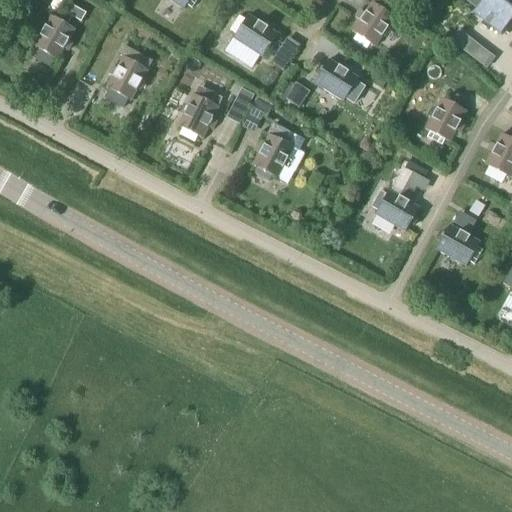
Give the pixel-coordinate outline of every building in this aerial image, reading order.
[(165,0),(182,11),(185,7),(190,11),(197,0),(165,0)] [(386,0),(380,0),(375,8),(371,4),(363,15),(360,13),(354,20),(358,22),(350,33),(355,36),(351,41),(365,51),(369,46),(373,49),(393,20),(385,14),(392,4),(386,0)] [(460,0),(474,11),(482,0),(460,0)] [(511,11),(496,0),(482,0),(474,11),(471,14),(481,22),(479,26),(486,31),(488,28),(499,36),(502,32),(507,36),(511,29),(511,11)] [(47,59),(55,64),(72,33),(67,30),(71,25),(56,17),(53,22),(48,20),(31,50),(39,55),(37,59),(44,63),(47,59)] [(271,44),(276,36),(246,17),(243,21),(238,18),(229,32),(234,36),(231,40),(261,59),(266,51),(270,54),(274,46),(271,44)] [(460,51),(468,40),(457,32),(448,43),(460,51)] [(288,40),(271,64),(282,72),(299,47),(288,40)] [(120,100),(128,104),(144,73),(140,71),(143,65),(128,57),(125,63),(120,60),(104,91),(112,96),(110,100),(118,104),(120,100)] [(317,77),(312,85),(342,104),(344,99),(350,103),(359,88),(354,85),(356,81),(327,62),(322,70),(318,67),(313,75),(317,77)] [(379,91),(384,84),(376,79),(371,86),(379,91)] [(290,90),(283,102),(296,111),(304,99),(291,90),(290,90)] [(192,138),(200,142),(216,111),(212,109),(215,103),(200,95),(197,101),(192,98),(176,129),(184,134),(182,137),(189,142),(192,138)] [(454,96),(449,105),(440,101),(423,132),(428,134),(425,139),(440,147),(443,142),(447,144),(454,133),(457,135),(462,127),(458,125),(464,113),(458,110),(463,100),(454,96)] [(274,126),(267,138),(250,169),(258,174),(256,177),(264,182),(266,178),(274,182),(298,138),(274,126)] [(508,180),(511,171),(511,142),(500,136),(494,148),(490,146),(486,153),(490,155),(484,167),(488,169),(485,175),(500,183),(503,178),(508,180)] [(413,175),(399,200),(387,193),(384,197),(379,194),(370,209),(376,212),(373,216),(404,234),(408,226),(412,228),(416,220),(413,218),(417,210),(407,205),(416,189),(423,194),(429,184),(413,175)] [(467,215),(476,221),(483,209),(474,203),(467,215)] [(438,243),(434,251),(465,268),(467,264),(472,267),(481,252),(475,249),(478,245),(447,227),(443,236),(439,233),(435,241),(438,243)]
